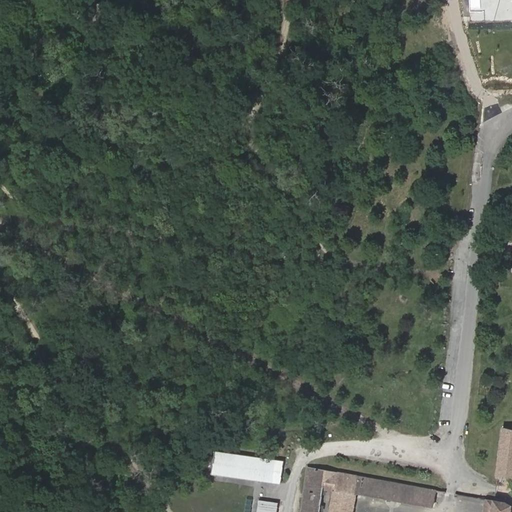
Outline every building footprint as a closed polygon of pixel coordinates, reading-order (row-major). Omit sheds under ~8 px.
[(469,0),(469,5),(470,8),(480,8),(479,0),(469,0)] [(456,279),(454,297),(468,299),(470,280),(456,279)] [(511,477),(511,431),(504,430),(497,476),(511,477)] [(283,462),(214,452),(211,472),(280,482),(283,462)] [(315,511),(318,492),(328,493),(325,511),(346,511),(349,494),(351,478),(304,470),(298,511),(315,511)] [(433,491),(351,478),(349,494),(416,506),(431,501),(433,491)] [(508,511),(510,506),(504,503),(483,499),(481,511),(508,511)] [(257,503),(255,511),(274,511),(276,506),(257,503)]
